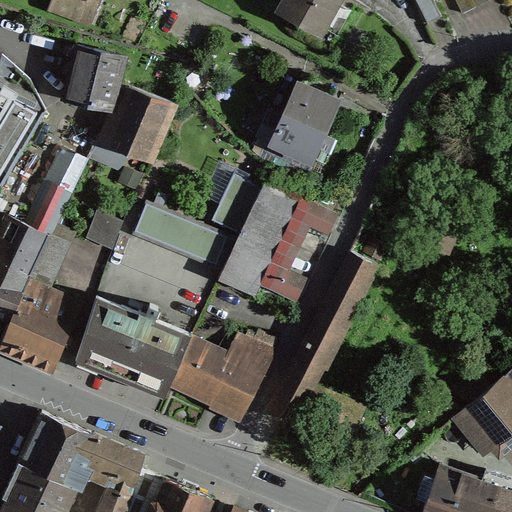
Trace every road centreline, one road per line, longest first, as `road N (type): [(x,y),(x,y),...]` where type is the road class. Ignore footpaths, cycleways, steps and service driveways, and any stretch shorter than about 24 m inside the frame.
road 1 (residential): [(234,466),(397,90),(439,47),(511,34)]
road 2 (tertiary): [(0,370),(234,466)]
road 3 (tertiary): [(234,466),(345,511)]
